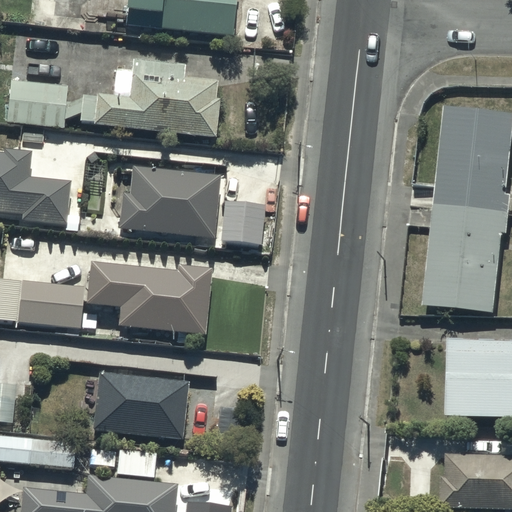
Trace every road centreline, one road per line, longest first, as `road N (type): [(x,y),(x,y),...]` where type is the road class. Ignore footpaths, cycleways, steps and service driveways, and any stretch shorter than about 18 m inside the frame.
road 1 (tertiary): [(310,511),(361,23)]
road 2 (residential): [(361,23),(511,27)]
